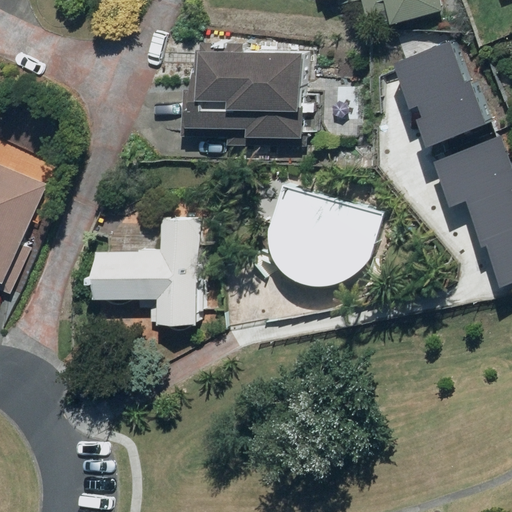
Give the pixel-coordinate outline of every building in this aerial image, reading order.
[(407,12),(410,22),(443,13),(453,10),(450,0),(332,0),(333,1),(337,0),(378,0),(383,19),(407,12)] [(261,44),(262,36),(208,34),(206,86),(188,85),(187,134),(234,135),(234,142),(283,143),(283,130),(317,131),(320,46),(261,44)] [(422,118),(416,120),(426,146),(486,124),(470,81),(465,82),(450,41),(391,63),(409,109),(417,106),(422,118)] [(464,203),(480,249),(486,247),(500,286),(511,281),(511,194),(510,188),(511,187),(511,171),(500,137),(431,161),(448,209),(464,203)] [(0,284),(13,290),(58,182),(0,157),(0,284)] [(396,211),(296,181),(283,225),(283,229),(282,233),(283,238),(283,242),(284,246),(285,250),(287,254),(289,258),(291,262),(293,266),(296,269),(299,272),(302,275),(306,277),(310,280),(314,282),(318,283),(322,284),(326,285),(330,286),(335,286),(339,286),(343,285),(348,284),(352,283),(356,282),(360,280),(363,277),(367,275),(370,272),(373,269),(376,266),(378,262),(381,258),(383,254),(396,211)] [(102,246),(103,291),(168,290),(169,315),(211,315),(209,215),(167,215),(167,245),(102,246)]
